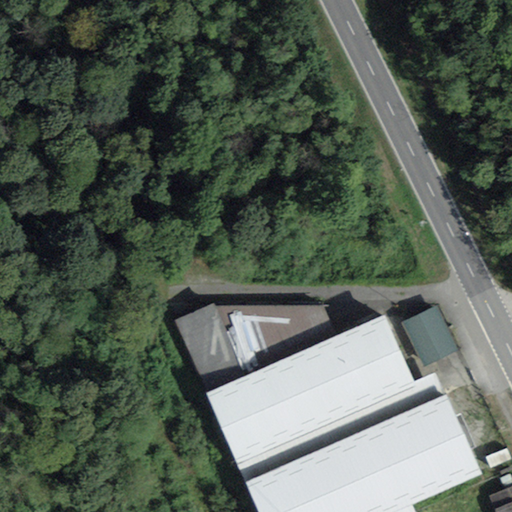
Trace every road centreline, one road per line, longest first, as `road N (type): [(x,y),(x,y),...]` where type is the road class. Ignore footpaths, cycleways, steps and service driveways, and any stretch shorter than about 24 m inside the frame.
road 1 (secondary): [(511,355),(334,0)]
road 2 (unknown): [(476,288),(178,289)]
